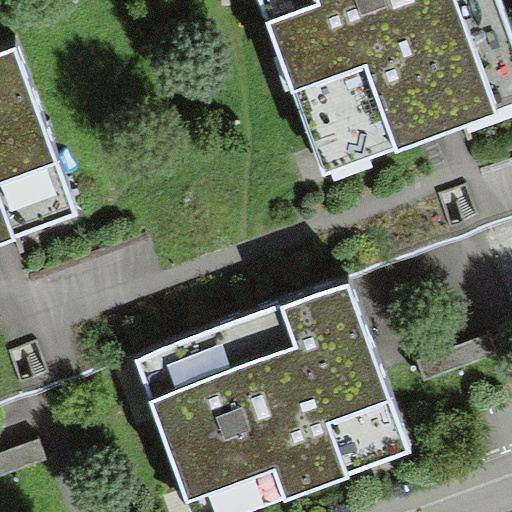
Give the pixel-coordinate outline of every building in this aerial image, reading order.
[(264,0),(326,172),(442,130),(511,105),(511,24),(503,0),(264,0)] [(0,214),(76,187),(14,17),(0,22),(0,214)] [(137,357),(193,511),(234,511),(412,448),(373,340),(350,276),(281,301),(282,305),(137,357)] [(490,327),(419,354),(427,374),(497,347),(490,327)] [(40,432),(0,446),(0,468),(47,452),(40,432)]
